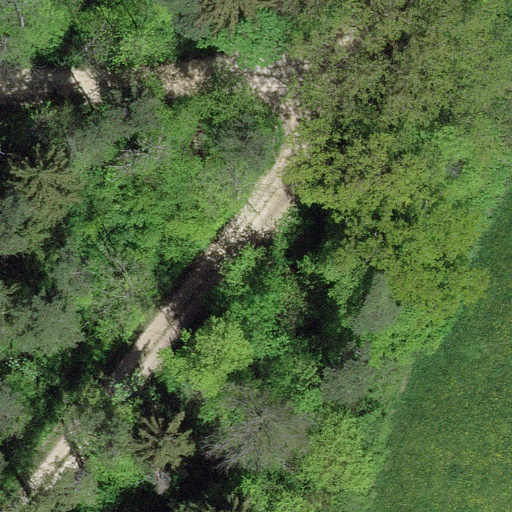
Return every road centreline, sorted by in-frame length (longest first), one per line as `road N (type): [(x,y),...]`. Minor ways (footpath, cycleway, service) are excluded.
road 1 (track): [(28,511),(297,173),(363,54)]
road 2 (track): [(363,54),(34,90),(0,86)]
